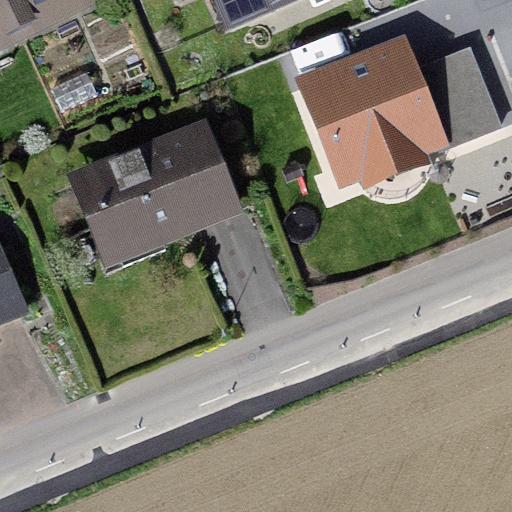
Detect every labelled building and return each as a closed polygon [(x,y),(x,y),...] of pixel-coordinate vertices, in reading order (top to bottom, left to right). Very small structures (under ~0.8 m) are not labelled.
[(0,0),(0,40),(81,0),(0,0)] [(215,0),(224,21),(274,0),(215,0)] [(340,194),(503,130),(471,49),(418,70),(406,40),(296,82),(340,194)] [(113,263),(230,216),(198,135),(81,181),(113,263)] [(0,326),(20,318),(0,269),(0,326)]
